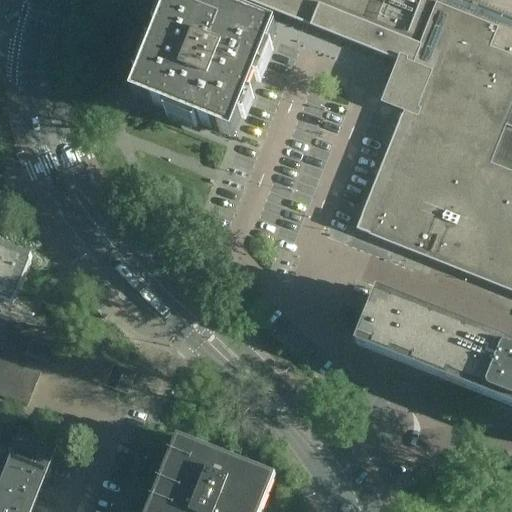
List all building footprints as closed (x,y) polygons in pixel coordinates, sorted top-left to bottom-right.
[(269,50),(277,31),(199,0),(172,0),(168,10),(164,9),(155,30),(159,32),(154,47),(149,45),(136,78),(140,80),(132,100),(168,114),(166,118),(196,130),(198,126),(233,140),(241,120),(246,122),(254,100),(250,98),(256,83),(260,85),(273,52),(269,50)] [(511,0),(306,0),(320,5),(320,6),(322,7),(322,5),(341,13),(346,0),(484,0),(511,11),(511,0)] [(439,5),(425,0),(369,0),(361,22),(362,22),(362,21),(381,29),(400,37),(400,38),(401,38),(422,47),(440,54),(457,13),(439,5)] [(511,142),(510,138),(505,126),(511,108),(511,34),(457,13),(440,54),(441,54),(434,72),(433,72),(432,74),(433,74),(426,93),(425,92),(425,93),(418,91),(414,101),(411,110),(417,112),(416,114),(417,114),(410,133),(409,133),(409,134),(402,153),(401,152),(400,154),(401,154),(394,173),(393,173),(393,174),(386,193),(385,192),(384,195),(385,195),(378,214),(377,214),(369,234),(369,233),(368,235),(369,235),(370,235),(408,250),(408,251),(409,251),(448,266),(448,267),(450,267),(488,282),(488,283),(490,283),(511,291),(511,142)] [(31,263),(33,258),(0,244),(0,297),(0,298),(0,300),(13,306),(16,301),(31,263)] [(511,351),(376,297),(365,324),(358,341),(506,400),(511,402),(511,351)] [(11,323),(6,334),(30,343),(35,332),(11,323)] [(26,355),(30,343),(6,334),(2,345),(23,354),(26,355)] [(27,355),(49,363),(54,349),(32,341),(27,355)] [(60,369),(69,346),(58,342),(49,364),(60,369)] [(0,357),(19,365),(23,354),(2,345),(0,349),(0,357)] [(71,373),(80,350),(69,346),(60,369),(71,373)] [(82,377),(90,355),(80,350),(71,373),(82,377)] [(45,363),(26,355),(23,354),(19,365),(41,374),(45,363)] [(93,382),(102,359),(90,355),(82,377),(93,382)] [(0,370),(15,376),(19,365),(0,357),(0,370)] [(114,364),(102,359),(93,382),(105,387),(114,364)] [(36,385),(41,374),(19,365),(15,376),(36,385)] [(116,391),(122,394),(128,396),(137,373),(125,369),(116,391)] [(0,382),(10,387),(15,376),(0,370),(0,382)] [(32,396),(36,385),(15,376),(10,387),(32,396)] [(0,396),(6,399),(10,387),(0,382),(0,396)] [(27,408),(32,396),(10,387),(6,399),(27,408)] [(21,431),(14,448),(51,463),(58,445),(60,446),(60,444),(21,429),(20,430),(21,431)] [(150,511),(258,511),(272,478),(179,441),(150,511)] [(44,482),(51,463),(14,448),(7,467),(44,482)] [(0,486),(36,501),(44,482),(7,467),(0,483),(0,486)] [(0,507),(11,511),(31,511),(36,501),(0,486),(0,507)]
